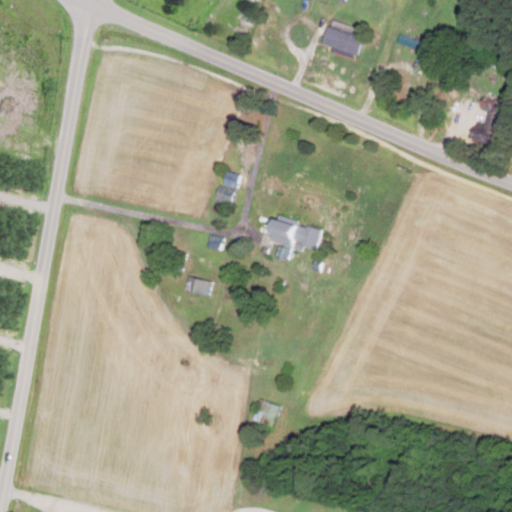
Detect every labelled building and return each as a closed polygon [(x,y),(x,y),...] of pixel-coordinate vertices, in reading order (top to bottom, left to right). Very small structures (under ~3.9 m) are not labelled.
[(364,38),(331,25),(323,45),(357,57),(364,38)] [(421,53),(434,58),(438,44),(404,32),(400,41),(423,49),(421,53)] [(473,138),(496,145),(507,108),(490,102),(484,123),(479,121),(473,138)] [(241,173),(226,170),(220,200),(234,203),(241,173)] [(321,228),(277,218),(272,241),(286,245),(284,255),(290,257),(293,244),(316,249),(321,228)] [(188,291),(212,293),(213,280),(189,277),(188,291)] [(273,427),(282,406),(262,398),(254,419),(273,427)]
